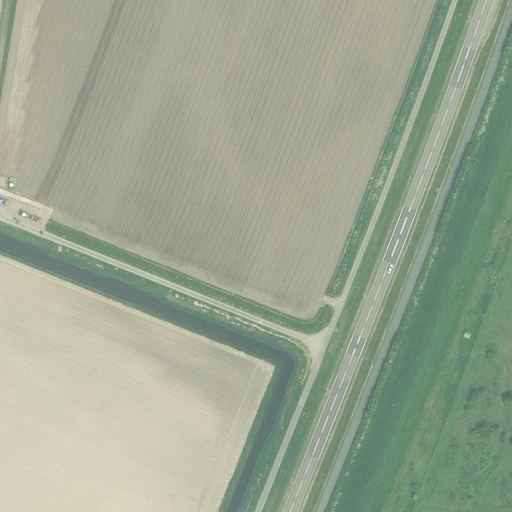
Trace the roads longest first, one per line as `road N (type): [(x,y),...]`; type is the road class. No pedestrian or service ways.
road 1 (primary): [(289,511),(486,0)]
road 2 (unclassified): [(319,511),(511,8)]
road 3 (unclassified): [(323,346),(454,0)]
road 4 (unclassified): [(323,346),(0,217)]
road 5 (unclassified): [(257,511),(323,346)]
